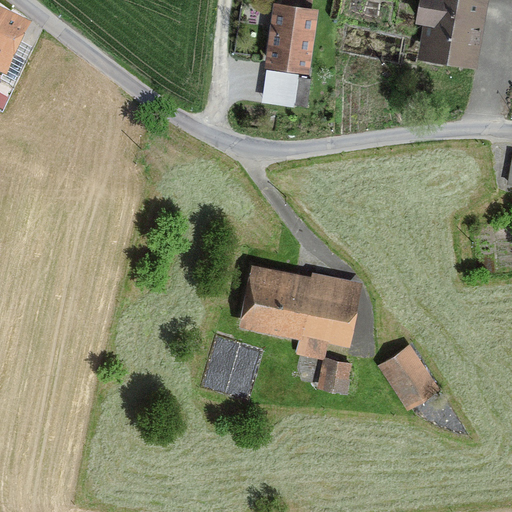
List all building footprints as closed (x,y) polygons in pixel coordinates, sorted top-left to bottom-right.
[(499,0),(432,0),(427,28),(443,31),(437,63),(486,71),(499,0)] [(328,15),(284,11),(277,75),(321,79),(328,15)] [(45,39),(0,18),(0,81),(21,91),(45,39)] [(370,292),(260,269),(247,330),(302,341),(299,356),(333,363),(336,347),(358,351),(370,292)] [(447,395),(416,347),(383,368),(413,416),(447,395)] [(356,366),(337,365),(335,392),(354,394),(356,366)]
